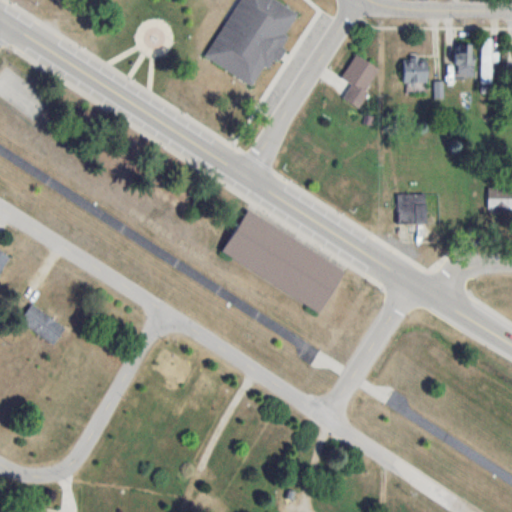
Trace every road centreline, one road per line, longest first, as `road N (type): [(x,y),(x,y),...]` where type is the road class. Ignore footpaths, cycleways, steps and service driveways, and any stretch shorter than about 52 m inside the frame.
road 1 (tertiary): [(411,280),(0,17)]
road 2 (residential): [(324,417),(0,206)]
road 3 (residential): [(246,176),(356,0)]
road 4 (residential): [(164,309),(81,449),(52,474)]
road 5 (residential): [(470,511),(324,417)]
road 6 (residential): [(324,417),(411,280)]
road 7 (residential): [(376,0),(511,10)]
